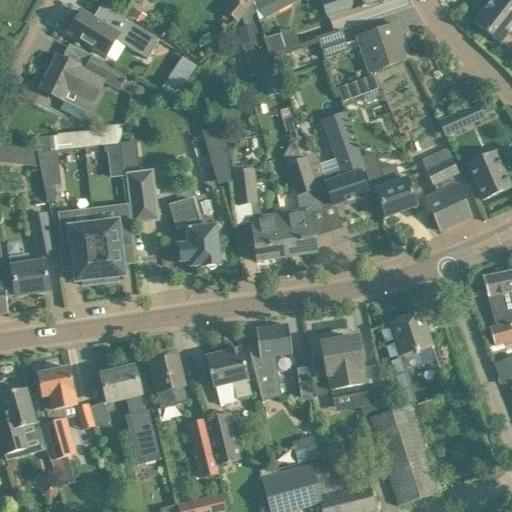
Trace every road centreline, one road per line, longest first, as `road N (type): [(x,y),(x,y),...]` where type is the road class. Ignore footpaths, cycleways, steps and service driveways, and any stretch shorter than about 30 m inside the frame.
road 1 (unclassified): [(0,344),(329,295),(449,265)]
road 2 (unclassified): [(511,447),(449,265)]
road 3 (residential): [(511,95),(442,29),(428,0)]
